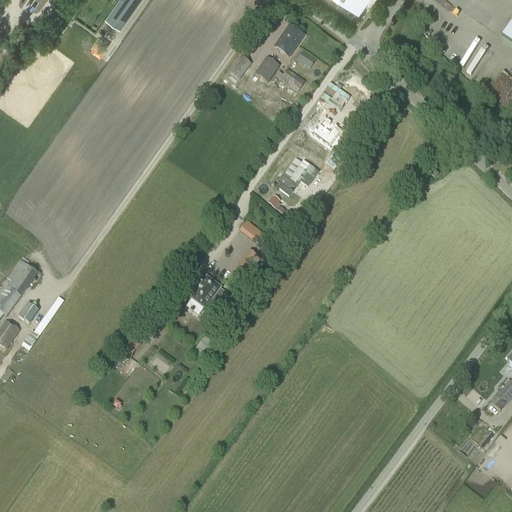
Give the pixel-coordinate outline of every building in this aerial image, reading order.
[(119,0),(106,19),(120,29),(141,0),(119,0)] [(346,0),(358,9),(364,0),(346,0)] [(60,13),(55,20),(65,27),(70,20),(60,13)] [(272,26),(275,21),(268,17),(265,22),(272,26)] [(511,25),(501,42),(511,49),(511,25)] [(288,58),(303,37),(289,27),(274,49),(288,58)] [(303,52),(296,61),(310,71),(317,61),(303,52)] [(241,58),(229,74),(239,81),(251,65),(241,58)] [(279,67),(266,59),(255,76),(268,85),(279,67)] [(275,78),(298,94),(305,82),(282,66),(275,78)] [(331,148),(341,133),(322,120),(312,134),(329,146),(331,148)] [(303,163),(293,177),(294,178),(294,179),(292,183),(282,175),(278,182),(289,190),(295,189),(297,186),(293,184),(296,180),(308,189),(319,174),(303,163)] [(264,248),(271,237),(248,222),(241,233),(264,248)] [(250,253),(238,268),(248,275),(259,260),(250,253)] [(7,281),(10,283),(0,296),(0,314),(3,317),(7,319),(38,275),(26,267),(27,266),(22,263),(7,281)] [(266,269),(262,275),(269,281),(274,275),(266,269)] [(219,290),(220,289),(221,289),(220,289),(206,278),(190,299),(191,299),(204,310),(205,310),(206,309),(210,312),(223,293),(219,290)] [(29,303),(19,316),(32,325),(41,311),(29,303)] [(20,332),(4,321),(0,327),(0,347),(6,351),(20,332)] [(39,338),(31,333),(21,348),(24,349),(22,351),(28,355),(32,349),(39,338)] [(206,337),(195,354),(202,359),(213,342),(206,337)] [(123,352),(130,358),(136,350),(129,344),(123,352)] [(501,413),(511,399),(511,383),(509,381),(491,404),(501,413)] [(483,450),(493,437),(489,433),(478,446),(483,450)]
